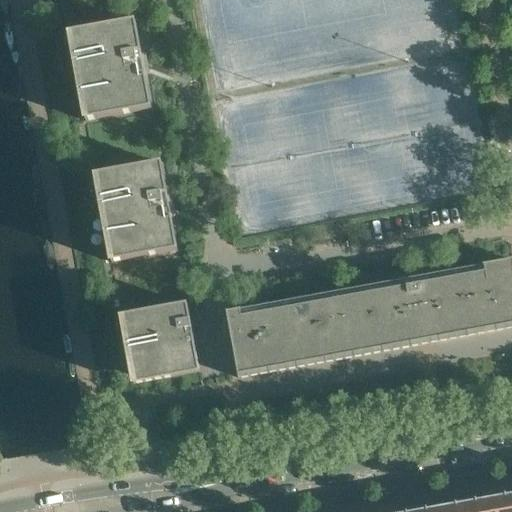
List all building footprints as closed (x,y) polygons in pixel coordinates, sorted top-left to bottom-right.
[(151,110),(141,55),(135,22),(69,34),(86,122),(151,110)] [(177,251),(161,163),(95,175),(112,263),(177,251)] [(511,328),(511,260),(426,277),(426,278),(427,278),(428,283),(241,318),(240,312),(241,312),(240,311),(227,313),(239,379),(412,347),(412,345),(411,346),(410,340),(437,335),(438,340),(437,341),(437,342),(511,328)] [(200,374),(187,305),(121,317),(134,386),(200,374)] [(511,511),(511,492),(490,496),(492,511),(511,511)] [(492,511),(490,496),(465,501),(467,511),(492,511)] [(467,511),(465,501),(441,505),(441,511),(467,511)]
